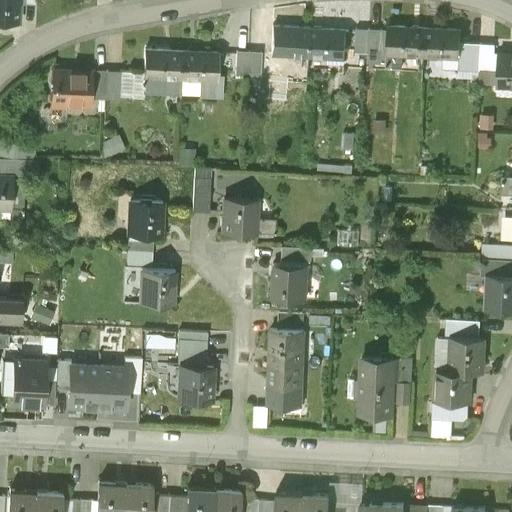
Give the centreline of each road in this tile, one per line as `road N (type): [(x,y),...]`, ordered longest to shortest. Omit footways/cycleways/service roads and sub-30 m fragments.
road 1 (residential): [(235,452),(492,467)]
road 2 (residential): [(229,0),(80,27),(0,73)]
road 3 (residential): [(0,437),(235,452)]
road 4 (residential): [(235,452),(241,294),(222,265)]
